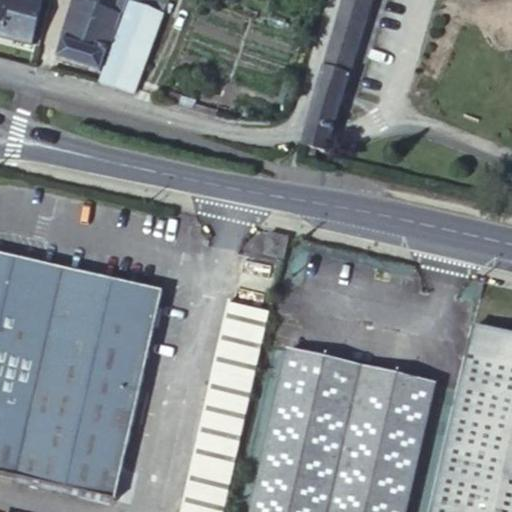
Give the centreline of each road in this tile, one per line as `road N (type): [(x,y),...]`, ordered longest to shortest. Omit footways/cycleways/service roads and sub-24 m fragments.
road 1 (secondary): [(17,137),(511,244)]
road 2 (unclassified): [(329,0),(292,119),(263,134),(217,131),(0,77)]
road 3 (unknown): [(411,0),(356,119),(312,140),(280,125)]
